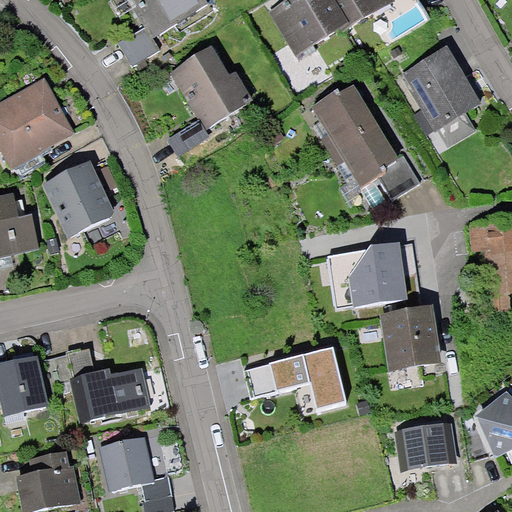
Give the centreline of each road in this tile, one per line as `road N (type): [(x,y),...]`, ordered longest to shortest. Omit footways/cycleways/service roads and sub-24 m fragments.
road 1 (residential): [(167,290),(134,157),(90,67),(32,0)]
road 2 (residential): [(223,511),(167,290)]
road 3 (residential): [(167,290),(0,321)]
